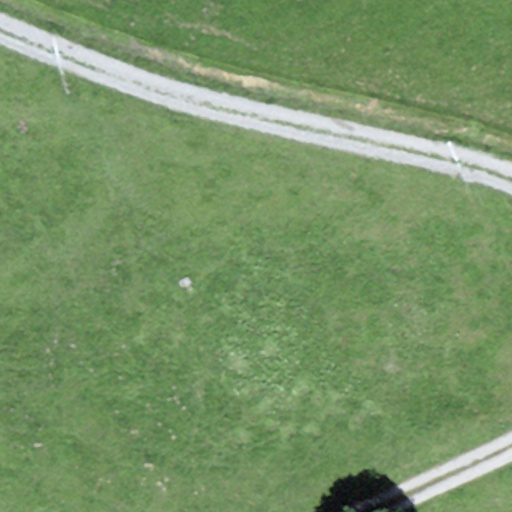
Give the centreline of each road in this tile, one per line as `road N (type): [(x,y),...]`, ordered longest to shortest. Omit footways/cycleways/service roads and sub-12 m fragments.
road 1 (track): [(511,177),(184,96),(0,30)]
road 2 (track): [(365,511),(511,448)]
